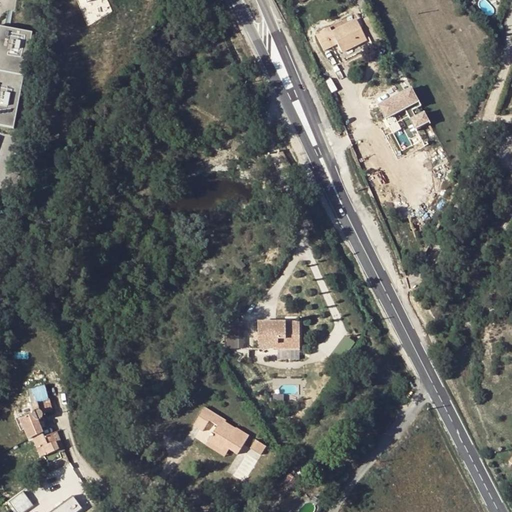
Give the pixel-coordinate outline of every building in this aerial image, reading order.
[(344,26),(356,20),(354,14),(341,20),(344,26)] [(145,35),(154,26),(147,19),(138,29),(145,35)] [(316,36),(323,51),(332,48),(329,41),(335,38),(338,45),(343,53),(367,43),(361,28),(356,20),(344,26),(332,32),(331,29),(316,36)] [(0,26),(0,125),(14,129),(33,33),(0,26)] [(329,41),(332,48),(338,45),(335,38),(329,41)] [(380,103),(388,119),(423,102),(415,87),(380,103)] [(67,105),(68,114),(75,112),(74,104),(67,105)] [(417,129),(433,122),(428,111),(413,118),(417,129)] [(511,189),(511,184),(507,181),(498,195),(506,199),(511,189)] [(278,344),(278,349),(299,349),(298,328),(292,329),(292,328),(280,328),(280,321),(258,321),(259,345),(269,344),(278,344)] [(245,347),(245,327),(229,327),(229,347),(245,347)] [(345,357),(354,340),(346,335),(336,352),(345,357)] [(27,391),(36,413),(53,406),(43,384),(27,391)] [(211,422),(214,422),(211,411),(206,408),(194,426),(204,432),(211,422)] [(226,447),(237,454),(250,435),(238,427),(237,429),(235,432),(224,424),(226,422),(211,411),(214,422),(214,424),(217,424),(217,429),(215,429),(219,447),(224,450),(226,447)] [(45,433),(36,413),(22,419),(30,439),(34,437),(45,433)] [(235,432),(237,429),(226,422),(224,424),(235,432)] [(209,440),(219,447),(215,429),(209,440)] [(46,437),(45,433),(34,437),(40,452),(44,451),(39,440),(46,437)] [(44,451),(46,457),(60,451),(54,436),(47,439),(46,437),(39,440),(44,451)] [(259,457),(266,445),(256,439),(249,450),(259,457)] [(205,445),(221,456),(219,447),(209,440),(205,445)] [(225,458),(228,452),(224,450),(219,447),(221,456),(225,458)] [(25,490),(10,501),(17,511),(23,511),(35,504),(25,490)] [(76,494),(46,511),(79,511),(85,509),(76,494)]
